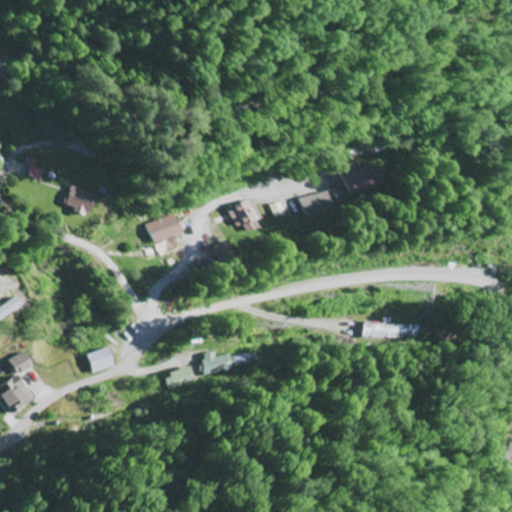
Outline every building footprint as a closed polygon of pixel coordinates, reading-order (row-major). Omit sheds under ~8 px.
[(382,182),(376,164),(355,172),(354,168),(339,173),(347,194),(382,182)] [(26,177),(39,182),(43,171),(31,166),(26,177)] [(86,217),(93,195),(68,187),(63,206),(71,208),(70,212),(86,217)] [(302,219),(332,211),(327,192),(297,200),(302,219)] [(261,219),(253,199),(229,209),(237,229),(261,219)] [(146,226),(152,245),(183,236),(177,216),(146,226)] [(0,316),(15,307),(9,298),(0,304),(0,316)] [(107,368),(99,349),(79,356),(87,376),(107,368)] [(3,363),(12,377),(27,367),(18,353),(3,363)] [(0,409),(4,416),(27,402),(11,376),(0,382),(0,409)]
